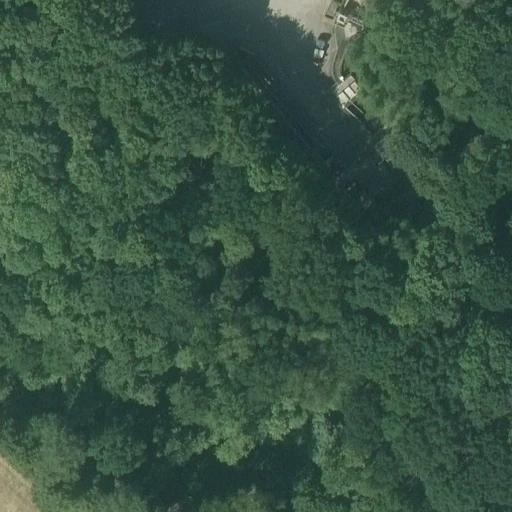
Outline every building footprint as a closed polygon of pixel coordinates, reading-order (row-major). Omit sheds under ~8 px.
[(344,0),(335,20),(339,45),(345,49),(363,34),(377,0),(344,0)] [(239,50),(235,53),(240,68),(324,164),(330,166),(337,160),(335,153),(255,58),(239,50)] [(352,90),(344,97),(373,133),(389,120),(360,84),(352,90)] [(399,134),(381,149),(404,176),(413,169),(422,161),(399,134)] [(346,171),(330,185),(354,213),(370,200),(346,171)]
